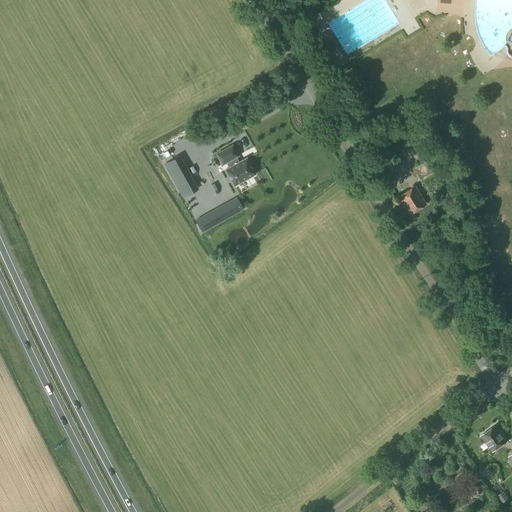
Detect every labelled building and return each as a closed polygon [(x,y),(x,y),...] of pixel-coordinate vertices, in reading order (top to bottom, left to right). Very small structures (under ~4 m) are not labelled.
[(227,163),(230,168),(225,170),(234,186),(255,174),(246,159),(239,163),(236,158),(238,156),(232,146),(216,155),(222,165),(227,163)] [(404,151),(408,157),(414,153),(410,147),(404,151)] [(394,172),(405,165),(397,153),(387,160),(394,172)] [(197,190),(178,156),(162,165),(181,199),(197,190)] [(409,215),(426,204),(414,186),(397,197),(409,215)] [(214,209),(220,220),(231,213),(225,203),(214,209)] [(493,452),(508,441),(496,425),(481,436),(493,452)] [(505,508),(511,503),(504,491),(496,497),(505,508)]
